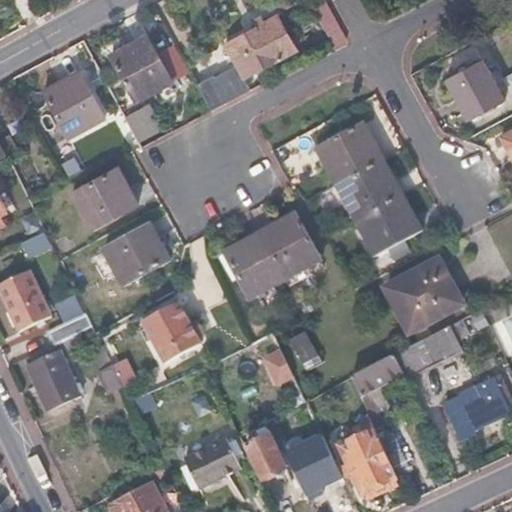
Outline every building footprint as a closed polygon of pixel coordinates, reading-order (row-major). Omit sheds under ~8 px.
[(299,0),(277,0),(282,9),(299,0)] [(310,0),(336,45),(346,39),(324,0),(310,0)] [(244,76),(296,47),(278,13),(226,42),(244,76)] [(160,57),(148,34),(112,53),(136,99),(191,70),(179,47),(160,57)] [(504,99),(482,58),(448,77),(470,118),(504,99)] [(106,116),(81,70),(44,89),(69,135),(106,116)] [(198,85),(212,110),(252,89),(244,76),(219,89),(212,77),(198,85)] [(152,104),(127,117),(142,146),(167,133),(152,104)] [(317,148),(337,184),(383,158),(364,123),(317,148)] [(511,129),(501,135),(511,155),(511,129)] [(337,184),(356,218),(402,193),(383,158),(337,184)] [(0,223),(6,221),(2,211),(10,208),(2,188),(9,185),(0,166),(0,223)] [(138,202),(119,166),(72,192),(92,227),(138,202)] [(402,193),(356,218),(375,254),(421,229),(402,193)] [(261,232),(285,277),(320,259),(296,213),(261,232)] [(169,260),(150,225),(104,249),(123,284),(169,260)] [(46,229),(31,236),(38,249),(53,243),(46,229)] [(250,296),(285,277),(261,232),(226,251),(250,296)] [(464,306),(439,260),(383,290),(409,336),(464,306)] [(52,315),(30,270),(0,283),(0,287),(20,330),(52,315)] [(201,343),(180,302),(143,321),(165,362),(201,343)] [(66,324),(71,336),(93,326),(87,314),(66,324)] [(404,373),(407,379),(462,350),(461,346),(464,343),(462,337),(468,334),(461,319),(394,354),(404,373)] [(55,344),(59,353),(89,338),(97,334),(96,332),(93,326),(71,336),(55,344)] [(97,334),(89,338),(106,371),(113,367),(97,334)] [(55,344),(25,358),(49,409),(68,400),(68,401),(80,395),(74,381),(73,381),(59,353),(55,344)] [(281,351),(262,359),(276,390),(295,382),(281,351)] [(394,354),(351,377),(374,425),(380,421),(367,392),(404,373),(394,354)] [(109,392),(122,385),(113,367),(106,371),(99,374),(109,392)] [(511,393),(502,374),(461,392),(463,395),(445,404),(461,437),(478,429),(476,425),(511,408),(505,396),(511,393)] [(374,425),(375,429),(387,453),(400,447),(387,418),(380,421),(374,425)] [(364,492),(398,475),(387,453),(375,429),(341,445),(364,492)] [(244,447),(260,481),(286,469),(270,435),(244,447)] [(321,436),(285,453),(306,495),(342,478),(321,436)] [(240,468),(227,438),(183,459),(198,489),(240,468)] [(387,453),(398,475),(410,469),(400,447),(387,453)] [(163,466),(148,474),(151,481),(113,501),(118,511),(165,511),(168,511),(156,486),(169,479),(163,466)]
